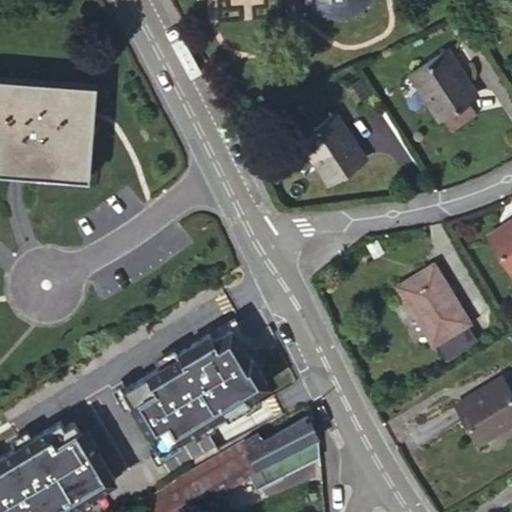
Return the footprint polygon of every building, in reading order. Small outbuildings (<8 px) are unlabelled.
[(306,0),(308,5),(311,11),(316,16),(322,18),(325,20),(335,21),(338,22),(343,19),(349,19),(353,17),(358,15),(364,11),(370,4),(371,0),(306,0)] [(442,116),(467,100),(476,93),(446,50),(411,73),(441,116),(442,116)] [(66,117),(69,87),(0,81),(0,161),(82,168),(85,119),(66,117)] [(88,89),(69,87),(66,117),(85,119),(88,89)] [(474,112),(467,100),(442,116),(450,128),(474,112)] [(365,157),(336,113),(300,138),(330,182),(365,157)] [(511,220),(489,234),(511,272),(511,271),(511,220)] [(467,321),(432,264),(400,284),(435,341),(438,342),(448,358),(476,341),(466,323),(467,321)] [(180,353),(124,387),(160,448),(225,409),(228,415),(252,401),(248,395),(268,382),(252,354),(250,355),(232,326),(215,336),(211,330),(178,350),(180,353)] [(511,419),(511,395),(500,377),(456,404),(478,441),(511,419)] [(265,439),(260,430),(177,477),(183,487),(193,505),(261,469),(264,473),(316,445),(314,439),(318,437),(317,433),(307,415),(265,439)] [(0,511),(73,511),(76,510),(73,505),(116,480),(96,447),(91,449),(73,420),(64,425),(60,419),(0,455),(0,511)] [(151,511),(179,511),(193,505),(183,487),(148,506),(151,511)]
